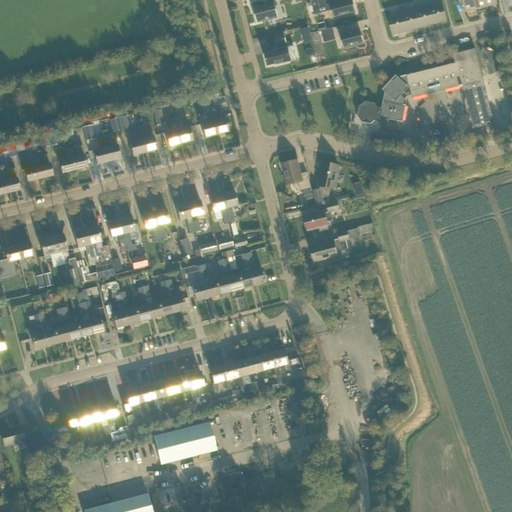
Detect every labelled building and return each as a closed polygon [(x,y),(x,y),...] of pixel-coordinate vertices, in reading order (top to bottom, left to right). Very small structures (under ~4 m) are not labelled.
[(327,5),(325,0),(314,0),(311,1),(313,9),(327,5)] [(352,0),(348,0),(333,4),(336,18),(356,13),(352,0)] [(462,0),(465,12),(476,10),(473,0),(462,0)] [(473,0),(476,10),(487,7),(484,0),(473,0)] [(436,5),(428,7),(433,25),(447,21),(442,2),(435,3),(436,5)] [(275,3),(253,8),(257,23),(279,18),(275,3)] [(422,8),(415,10),(420,28),(433,25),(428,7),(428,5),(422,7),(422,8)] [(409,12),(401,14),(406,32),(420,28),(415,10),(415,9),(408,10),(409,12)] [(395,14),(395,15),(387,17),(392,35),(406,32),(401,14),(401,12),(395,14)] [(321,31),(323,37),(334,34),(333,28),(321,31)] [(344,48),(363,44),(360,30),(340,35),(344,48)] [(284,33),(274,35),(277,47),(287,45),(284,33)] [(265,54),(268,66),(275,64),(276,65),(291,61),(288,48),(272,51),(273,52),(265,54)] [(429,70),(423,72),(421,70),(419,70),(416,70),(414,72),(413,74),(407,76),(398,79),(396,77),(384,90),(385,91),(382,109),(378,108),(376,106),(366,102),(359,106),(357,115),(362,122),(371,124),(375,121),(388,123),(389,119),(403,122),(406,105),(403,104),(407,96),(412,95),(412,98),(460,86),(471,129),(493,124),(475,49),(453,54),(453,55),(449,56),(446,58),(440,63),(437,65),(432,67),(430,68),(429,69),(429,70)] [(207,94),(208,100),(220,97),(219,91),(207,94)] [(174,114),(181,113),(179,105),(173,107),(174,114)] [(215,107),(210,108),(216,135),(229,132),(225,118),(218,120),(215,107)] [(216,135),(210,108),(204,110),(207,123),(201,124),(204,138),(216,135)] [(164,122),(161,110),(153,112),(156,123),(164,122)] [(117,118),(121,132),(130,130),(126,116),(117,118)] [(180,116),(174,117),(181,144),(193,141),(189,127),(183,129),(180,116)] [(168,147),(181,144),(174,117),(169,118),(172,131),(165,133),(168,147)] [(119,131),(116,119),(109,121),(112,132),(119,131)] [(154,136),(147,137),(144,125),(138,126),(141,139),(145,153),(157,150),(154,136)] [(82,128),(86,141),(94,139),(91,126),(82,128)] [(145,153),(141,139),(138,126),(133,127),(136,140),(129,142),(132,156),(145,153)] [(108,134),(102,136),(109,162),(121,159),(118,145),(111,146),(108,134)] [(390,143),(391,138),(373,135),(372,140),(390,143)] [(57,145),(55,136),(49,138),(51,146),(57,145)] [(97,165),(109,162),(102,136),(97,137),(100,149),(93,151),(97,165)] [(50,146),(48,137),(41,138),(43,148),(50,146)] [(16,152),(25,150),(23,143),(14,145),(16,152)] [(16,157),(13,145),(7,146),(9,158),(16,157)] [(80,156),(74,158),(72,158),(75,170),(87,167),(84,155),(85,155),(82,145),(78,146),(80,156)] [(75,170),(72,158),(74,158),(71,148),(67,149),(69,159),(59,161),(62,173),(75,170)] [(37,167),(39,166),(36,154),(29,156),(32,168),(25,170),(28,182),(40,179),(37,167)] [(46,165),(39,166),(37,167),(40,179),(53,176),(50,164),(48,154),(43,155),(46,165)] [(297,182),(299,191),(311,188),(307,172),(301,174),(297,160),(282,164),(287,185),(297,182)] [(319,187),(320,189),(314,191),(317,203),(323,201),(322,198),(329,196),(330,189),(334,190),(339,167),(323,164),(319,187)] [(6,181),(4,181),(7,193),(20,190),(17,178),(18,178),(15,168),(10,170),(13,179),(6,181)] [(305,191),(307,200),(313,198),(311,189),(305,191)] [(234,192),(222,195),(229,224),(235,222),(231,207),(238,206),(234,192)] [(229,224),(222,195),(210,198),(213,212),(220,210),(221,215),(220,215),(224,231),(230,229),(229,224)] [(200,200),(187,204),(191,217),(204,214),(200,200)] [(324,211),(304,216),(308,231),(328,226),(327,222),(333,221),(331,212),(339,210),(337,202),(326,204),(329,213),(325,214),(324,211)] [(189,234),(195,233),(192,222),(191,217),(187,204),(175,207),(179,221),(185,219),(189,234)] [(166,209),(154,212),(161,241),(167,239),(163,224),(169,223),(166,209)] [(155,242),(161,241),(154,212),(141,215),(145,229),(151,227),(155,242)] [(132,217),(119,221),(126,247),(132,245),(129,233),(135,231),(132,217)] [(121,248),(126,247),(119,221),(107,224),(111,238),(118,236),(121,248)] [(198,221),(192,222),(195,233),(200,231),(198,221)] [(98,226),(85,229),(92,257),(96,256),(98,256),(95,244),(102,242),(98,226)] [(92,257),(85,229),(73,232),(77,248),(84,247),(87,258),(92,257)] [(312,246),(315,262),(337,256),(336,253),(343,252),(343,250),(348,249),(346,241),(350,240),(348,231),(338,234),(340,240),(333,242),(333,241),(312,246)] [(64,234),(51,238),(59,266),(64,264),(61,252),(68,251),(64,234)] [(59,266),(51,238),(39,241),(43,257),(50,255),(53,267),(59,266)] [(247,245),(245,238),(233,241),(235,248),(247,245)] [(192,255),(188,239),(180,241),(184,257),(192,255)] [(200,246),(202,255),(218,251),(216,242),(200,246)] [(17,246),(20,259),(18,260),(21,269),(25,268),(23,259),(33,256),(30,243),(17,246)] [(11,262),(18,260),(20,259),(17,246),(4,249),(7,259),(0,260),(0,278),(14,275),(11,262)] [(104,259),(111,257),(108,246),(101,247),(104,259)] [(249,266),(250,271),(254,286),(266,283),(262,268),(255,270),(250,253),(246,254),(249,266)] [(244,267),(249,266),(246,254),(240,255),(244,267)] [(138,269),(145,267),(148,266),(146,258),(132,262),(134,269),(138,269)] [(227,258),(222,260),(231,292),(242,289),(239,274),(232,276),(227,258)] [(78,274),(74,259),(68,260),(72,276),(78,274)] [(222,279),(216,280),(219,295),(231,292),(222,260),(217,261),(222,279)] [(204,265),(200,266),(208,298),(219,295),(216,280),(209,282),(204,265)] [(152,275),(159,273),(157,266),(150,267),(152,275)] [(182,269),(184,275),(196,272),(194,267),(194,266),(182,269)] [(208,298),(200,266),(194,267),(199,285),(192,286),(196,301),(208,298)] [(254,286),(250,271),(249,266),(244,267),(245,273),(239,274),(242,289),(254,286)] [(88,282),(85,268),(78,269),(81,283),(88,282)] [(99,279),(114,275),(113,269),(97,273),(99,279)] [(53,286),(50,274),(43,275),(46,287),(53,286)] [(87,276),(88,282),(98,280),(96,274),(87,276)] [(45,287),(42,275),(36,277),(39,289),(45,287)] [(165,281),(174,313),(185,310),(182,295),(175,297),(170,280),(165,281)] [(165,300),(158,301),(162,316),(174,313),(165,281),(160,283),(165,300)] [(119,293),(117,283),(114,282),(109,283),(112,295),(114,295),(119,293)] [(145,299),(147,304),(151,319),(162,316),(158,301),(152,303),(147,286),(142,287),(145,299)] [(122,305),(119,293),(114,295),(119,312),(112,313),(116,328),(128,325),(124,310),(123,305),(122,305)] [(89,301),(84,303),(87,314),(92,313),(89,301)] [(81,337),(92,334),(89,320),(87,314),(84,303),(79,304),(84,321),(77,323),(81,337)] [(147,304),(135,307),(139,322),(151,319),(147,304)] [(135,307),(124,310),(128,325),(139,322),(135,307)] [(66,308),(61,309),(64,320),(69,319),(66,308)] [(89,320),(92,334),(104,331),(102,323),(107,322),(103,308),(95,310),(98,318),(89,320)] [(38,315),(41,326),(46,325),(43,313),(38,315)] [(38,315),(33,316),(36,328),(41,326),(38,315)] [(77,323),(66,326),(69,340),(81,337),(77,323)] [(41,327),(41,326),(36,328),(38,333),(31,335),(35,350),(46,347),(43,332),(41,327)] [(66,326),(54,329),(58,344),(69,340),(66,326)] [(46,347),(58,344),(54,329),(43,332),(46,347)] [(283,349),(271,353),(275,368),(273,368),(275,377),(280,376),(277,367),(287,364),(285,355),(283,349)] [(295,352),(285,355),(287,364),(288,366),(298,363),(295,352)] [(259,356),(263,371),(261,371),(263,380),(268,379),(265,370),(273,368),(275,368),(271,353),(259,356)] [(246,359),(250,374),(249,375),(251,383),(255,382),(253,373),(261,371),(263,371),(259,356),(246,359)] [(246,359),(234,362),(238,377),(236,378),(239,386),(243,385),(241,377),(249,375),(250,374),(246,359)] [(236,378),(238,377),(234,362),(222,366),(226,381),(224,381),(227,390),(231,389),(229,380),(236,378)] [(226,381),(222,366),(210,369),(213,383),(212,384),(214,393),(219,392),(217,383),(224,381),(226,381)] [(200,371),(187,375),(191,390),(190,390),(192,399),(196,398),(194,389),(204,386),(200,371)] [(190,390),(191,390),(187,375),(175,378),(179,393),(177,393),(180,402),(184,401),(182,392),(190,390)] [(170,395),(177,393),(179,393),(175,378),(163,381),(167,396),(165,396),(168,405),(172,404),(170,395)] [(278,388),(276,380),(264,383),(267,391),(278,388)] [(165,396),(167,396),(163,381),(151,384),(155,399),(153,400),(155,408),(160,407),(158,399),(165,396)] [(139,388),(143,402),(141,403),(143,412),(148,410),(145,402),(153,400),(155,399),(151,384),(139,388)] [(143,402),(139,388),(126,391),(128,397),(121,398),(125,411),(131,410),(130,406),(141,403),(143,402)] [(106,419),(108,425),(111,435),(116,433),(116,432),(112,417),(118,415),(115,402),(103,405),(106,419)] [(186,413),(197,410),(196,403),(184,406),(186,413)] [(94,422),(106,419),(103,405),(91,408),(94,422)] [(172,415),(184,411),(183,405),(170,408),(172,415)] [(171,412),(170,406),(161,408),(162,415),(171,412)] [(79,411),(82,425),(86,441),(92,440),(88,423),(94,422),(91,408),(79,411)] [(82,425),(79,411),(66,415),(70,428),(77,426),(81,443),(86,441),(82,425)] [(153,436),(161,465),(217,450),(209,422),(153,436)] [(111,435),(108,425),(102,426),(105,436),(111,435)] [(112,442),(129,437),(126,426),(120,428),(117,432),(116,432),(116,433),(111,435),(112,442)] [(21,427),(1,432),(4,446),(25,441),(27,449),(35,446),(32,433),(23,435),(21,427)] [(72,449),(70,438),(62,440),(64,451),(72,449)] [(226,500),(243,496),(236,472),(219,477),(226,500)] [(211,503),(218,502),(215,487),(208,488),(211,503)] [(152,510),(160,509),(158,492),(150,493),(152,510)] [(84,510),(84,511),(151,511),(147,494),(113,503),(84,510)]
